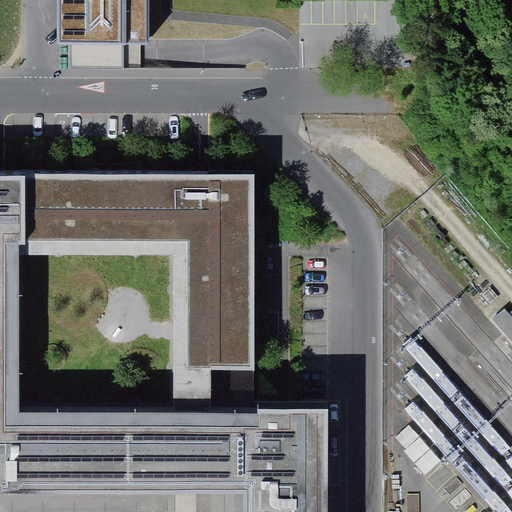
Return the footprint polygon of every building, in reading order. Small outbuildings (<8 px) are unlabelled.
[(96,68),(96,41),(149,41),(148,0),(55,0),(54,3),(52,7),(51,10),(50,14),(49,18),(48,21),(48,25),(48,29),(49,33),(50,37),(51,40),(53,44),(54,47),(56,50),(59,53),(61,56),(64,59),(67,61),(71,63),(74,65),(78,66),(81,67),(85,68),(89,68),(96,68)] [(326,511),(327,485),(327,400),(303,400),(259,400),(259,419),(6,418),(6,235),(191,235),(190,363),(254,363),(254,172),(0,171),(0,478),(245,479),(245,511),(326,511)] [(511,317),(505,309),(492,320),(511,342),(511,317)] [(419,436),(410,425),(396,436),(406,448),(419,436)] [(430,448),(421,437),(405,451),(415,462),(430,448)] [(441,460),(431,449),(416,462),(425,474),(441,460)]
